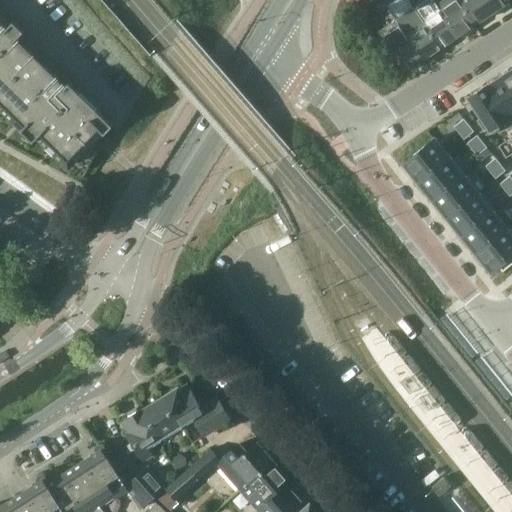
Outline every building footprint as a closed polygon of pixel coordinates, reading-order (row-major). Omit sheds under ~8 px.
[(407,0),(394,0),(387,5),(396,19),(396,20),(422,59),(440,48),(414,8),(413,9),(407,0)] [(433,0),(426,0),(414,8),(440,48),(457,36),(435,2),(434,2),(433,0)] [(437,0),(435,2),(457,36),(475,24),(458,0),(437,0)] [(458,0),(475,24),(493,12),(510,1),(510,0),(458,0)] [(396,20),(378,32),(384,40),(404,71),(422,59),(396,20)] [(0,26),(0,94),(9,103),(3,109),(15,121),(21,115),(28,122),(21,129),(34,141),(38,136),(48,146),(54,140),(62,147),(56,153),(69,166),(75,160),(87,172),(99,149),(92,142),(102,131),(104,133),(113,125),(97,109),(96,110),(97,111),(92,116),(0,26)] [(511,70),(503,76),(511,90),(511,70)] [(487,86),(487,87),(508,119),(508,118),(511,116),(511,90),(503,76),(487,86)] [(487,85),(468,97),(492,135),(511,123),(508,118),(508,119),(487,87),(487,86),(487,85)] [(463,119),(453,127),(459,133),(469,125),(463,119)] [(469,125),(459,133),(464,139),(474,131),(469,125)] [(477,135),(467,143),(472,150),(482,141),(477,135)] [(413,156),(401,166),(410,177),(412,175),(417,181),(415,183),(416,184),(449,158),(434,139),(424,147),(424,146),(413,156)] [(482,141),(472,150),(477,156),(487,148),(482,141)] [(449,158),(416,184),(424,194),(427,192),(432,199),(429,201),(430,202),(463,175),(449,158)] [(495,158),(485,166),(490,172),(500,164),(495,158)] [(500,164),(490,172),(495,179),(505,171),(500,164)] [(463,175),(430,202),(438,212),(441,210),(446,216),(443,219),(444,220),(478,193),(463,175)] [(511,178),(509,176),(499,184),(505,190),(511,184),(511,178)] [(478,193),(444,220),(453,230),(455,228),(460,234),(458,236),(459,238),(492,211),(478,193)] [(492,211),(459,238),(467,248),(470,245),(475,252),(472,254),(473,255),(506,228),(492,211)] [(511,235),(506,228),(473,255),(481,265),(484,263),(491,272),(495,277),(511,263),(511,235)] [(3,291),(0,293),(0,314),(2,318),(14,309),(3,291)] [(177,388),(163,398),(170,412),(174,409),(181,423),(180,423),(181,424),(192,417),(204,436),(231,419),(217,397),(202,406),(188,385),(179,390),(177,388)] [(170,412),(163,398),(145,409),(144,407),(140,409),(157,438),(181,424),(180,423),(181,423),(174,409),(170,412)] [(157,438),(140,409),(122,420),(127,427),(123,430),(143,461),(152,455),(146,446),(157,438)] [(272,456),(267,451),(265,451),(257,442),(246,451),(239,444),(220,460),(210,450),(166,488),(176,500),(217,464),(240,490),(273,460),(271,458),(272,456)] [(104,511),(98,502),(113,492),(116,498),(128,490),(107,457),(109,455),(103,445),(101,444),(99,444),(97,444),(97,445),(95,448),(96,450),(97,451),(49,482),(45,475),(43,474),(41,473),(39,474),(38,475),(37,477),(38,479),(38,480),(15,496),(0,505),(0,511),(104,511)] [(181,453),(171,461),(177,469),(187,461),(181,453)] [(282,471),(282,468),(278,463),(275,463),(273,460),(240,490),(259,511),(288,511),(300,502),(285,484),(290,480),(282,471)] [(147,468),(127,486),(141,509),(154,497),(165,487),(147,468)] [(450,480),(437,490),(445,500),(458,490),(450,480)] [(165,487),(154,497),(170,511),(179,503),(176,500),(166,488),(165,487)]
